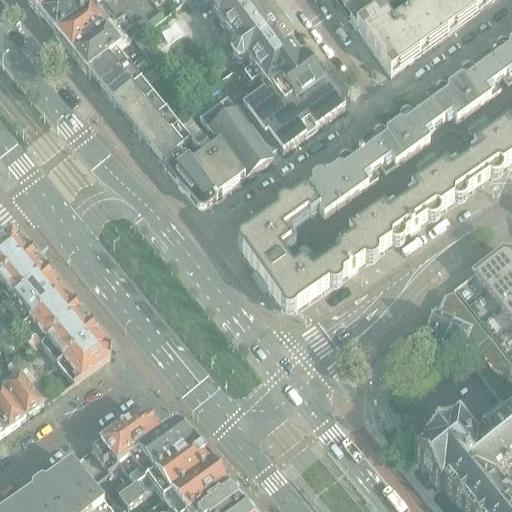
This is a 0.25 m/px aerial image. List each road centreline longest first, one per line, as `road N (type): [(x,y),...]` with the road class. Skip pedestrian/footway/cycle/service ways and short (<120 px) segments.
road 1 (secondary): [(168,224),(82,139),(0,37)]
road 2 (residential): [(193,252),(385,113)]
road 3 (residential): [(168,358),(0,481)]
road 4 (tertiary): [(362,326),(431,259),(501,211)]
road 5 (secondary): [(295,383),(193,252)]
road 6 (secondary): [(394,511),(295,383)]
road 7 (residential): [(385,113),(511,21)]
road 8 (residential): [(301,0),(385,113)]
road 9 (secondary): [(83,259),(168,358)]
